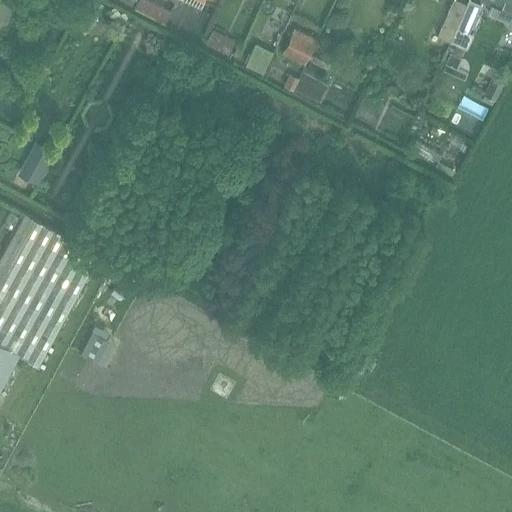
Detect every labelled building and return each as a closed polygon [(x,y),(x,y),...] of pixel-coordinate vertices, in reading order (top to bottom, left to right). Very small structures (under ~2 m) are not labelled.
[(166,24),(176,0),(139,0),(136,7),(166,24)] [(187,0),(181,16),(200,23),(207,7),(189,0),(187,0)] [(252,0),(249,8),(261,12),(264,0),(252,0)] [(452,42),(468,5),(456,0),(454,0),(438,36),(452,42)] [(470,0),(468,5),(452,42),(468,49),(469,49),(476,34),(470,32),(480,10),(482,5),(480,3),(472,0),(470,0)] [(511,0),(493,0),(494,0),(489,13),(511,22),(511,0)] [(236,25),(240,16),(222,9),(219,18),(236,25)] [(316,43),(293,32),(285,49),(308,59),(316,43)] [(264,72),(274,52),(256,43),(246,64),(264,72)] [(42,145),(25,177),(38,183),(55,152),(42,145)] [(27,214),(0,263),(0,390),(19,356),(35,365),(97,253),(27,214)]
